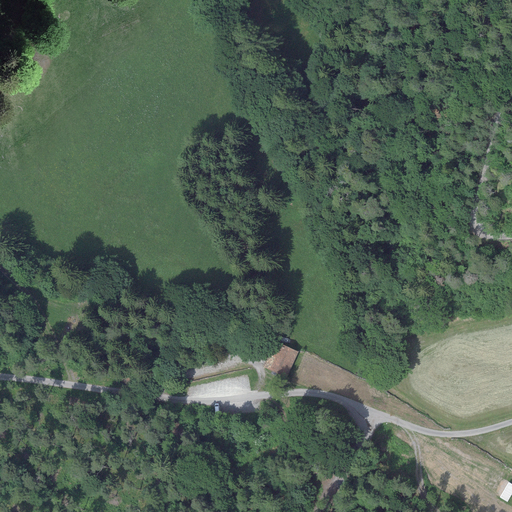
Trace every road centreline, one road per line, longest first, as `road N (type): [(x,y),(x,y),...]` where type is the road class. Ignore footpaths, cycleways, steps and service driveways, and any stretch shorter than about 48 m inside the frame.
road 1 (track): [(511,422),(429,432),(309,392),(180,401),(0,377)]
road 2 (track): [(499,117),(474,220),(489,234),(511,236)]
road 3 (track): [(77,385),(26,291),(0,267)]
